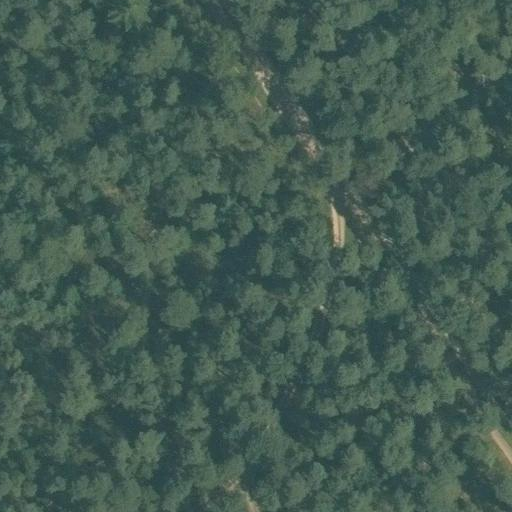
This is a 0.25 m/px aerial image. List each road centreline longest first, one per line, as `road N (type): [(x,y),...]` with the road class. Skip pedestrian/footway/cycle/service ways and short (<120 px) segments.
road 1 (track): [(0,386),(345,200),(330,282),(261,469),(180,511)]
road 2 (track): [(511,447),(209,0)]
